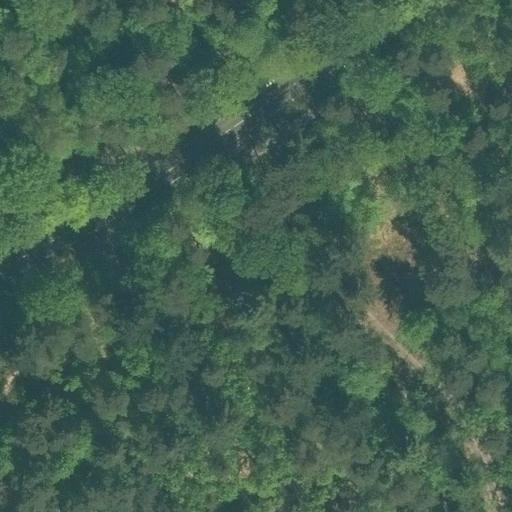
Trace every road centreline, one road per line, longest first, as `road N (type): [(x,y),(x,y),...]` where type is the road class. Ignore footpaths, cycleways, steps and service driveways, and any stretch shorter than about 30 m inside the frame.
road 1 (track): [(498,511),(480,455),(442,387),(275,214),(172,0)]
road 2 (secondary): [(0,268),(231,134),(400,0)]
